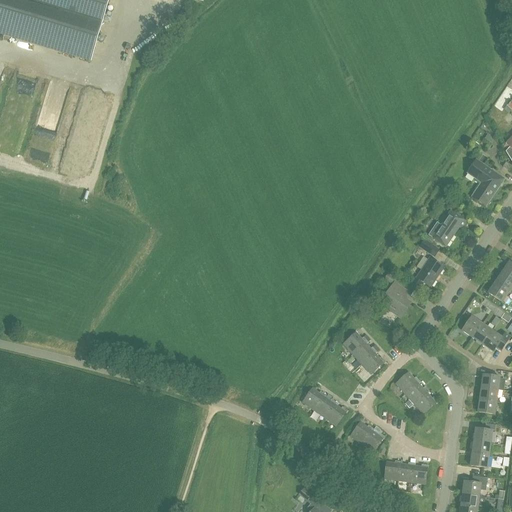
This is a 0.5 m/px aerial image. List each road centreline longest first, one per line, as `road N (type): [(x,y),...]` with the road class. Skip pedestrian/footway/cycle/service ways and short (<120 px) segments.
road 1 (unclassified): [(258,420),(0,344)]
road 2 (residential): [(450,457),(418,451),(361,410),(417,345)]
road 3 (residential): [(417,345),(511,202)]
road 4 (residential): [(370,507),(258,420)]
road 5 (residential): [(450,457),(457,395),(417,345)]
